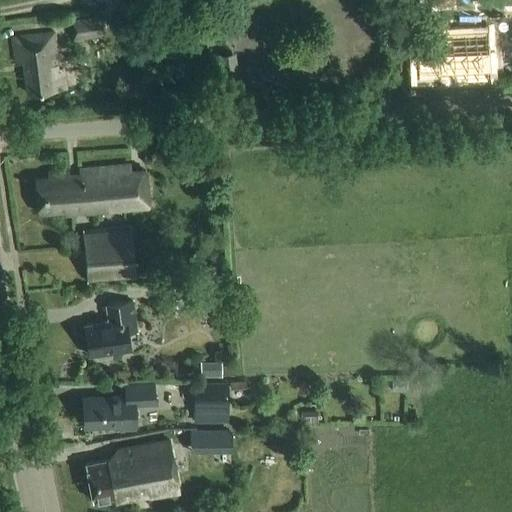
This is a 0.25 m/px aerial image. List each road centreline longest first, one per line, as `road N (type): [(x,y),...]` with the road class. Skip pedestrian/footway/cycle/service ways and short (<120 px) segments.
road 1 (unclassified): [(511,107),(0,136)]
road 2 (tertiary): [(33,511),(0,305)]
